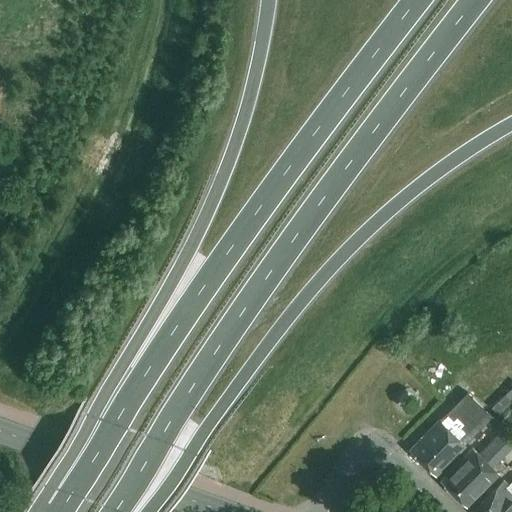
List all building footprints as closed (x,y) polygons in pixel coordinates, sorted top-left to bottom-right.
[(511,389),(500,402),(508,409),(511,404),(511,389)] [(409,449),(421,462),(434,475),(465,443),(440,418),(409,449)] [(453,493),(506,440),(499,432),(480,452),(474,446),(440,480),(453,493)] [(511,445),(506,440),(453,493),(465,505),(499,471),(494,465),(511,447),(511,445)] [(511,511),(511,481),(509,484),(504,479),(472,511),(511,511)]
